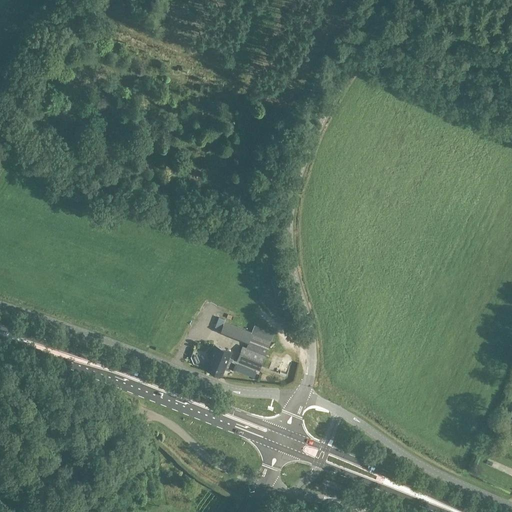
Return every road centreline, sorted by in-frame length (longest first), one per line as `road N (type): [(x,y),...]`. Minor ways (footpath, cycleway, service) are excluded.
road 1 (unclassified): [(301,397),(312,343),(287,243),(292,198),(310,137),(391,0)]
road 2 (unclassified): [(301,397),(226,389),(0,305)]
road 3 (primary): [(280,443),(0,334)]
road 4 (unclassified): [(511,508),(301,397)]
road 5 (primary): [(455,511),(280,443)]
road 6 (unknown): [(144,412),(0,511)]
road 7 (unclassified): [(0,354),(154,416)]
road 8 (unclassified): [(263,485),(221,467),(154,416)]
road 9 (unclassified): [(385,511),(263,485)]
